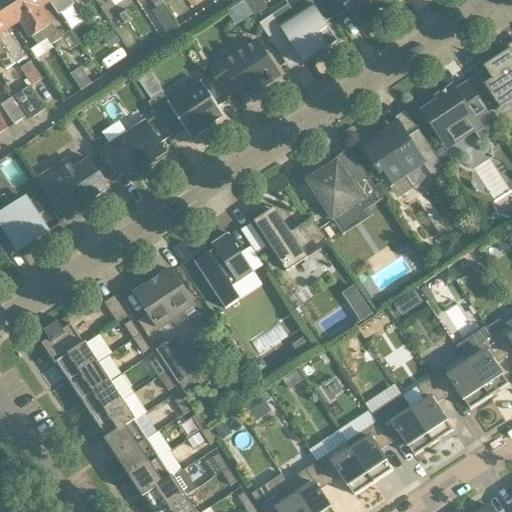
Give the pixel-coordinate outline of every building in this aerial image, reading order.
[(38,46),(48,40),(21,0),(0,0),(0,4),(16,28),(21,25),(32,41),(34,39),(38,46)] [(61,22),(50,6),(45,0),(21,0),(48,40),(52,46),(62,39),(53,27),(61,22)] [(45,0),(50,6),(51,5),(59,16),(75,5),(73,2),(75,0),(45,0)] [(169,13),(161,1),(160,0),(150,0),(157,11),(154,13),(158,20),(169,13)] [(243,0),(244,1),(253,14),(255,16),(268,7),(263,0),(243,0)] [(392,1),(391,0),(324,0),(336,18),(346,11),(358,29),(370,21),(367,15),(374,11),(376,12),(392,1)] [(253,14),(244,1),(227,12),(236,25),(253,14)] [(338,43),(311,1),(294,12),(289,6),(260,25),(278,53),(291,45),(304,65),(338,43)] [(10,32),(16,28),(0,4),(0,40),(16,65),(27,58),(10,32)] [(127,11),(120,16),(125,24),(133,20),(127,11)] [(113,31),(102,38),(109,50),(120,43),(113,31)] [(0,61),(7,71),(16,65),(0,40),(0,61)] [(278,76),(255,41),(223,62),(220,58),(211,65),(206,68),(223,94),(234,87),(243,99),(278,76)] [(509,50),(484,67),(486,70),(493,81),(485,86),(496,103),(500,109),(511,101),(511,54),(511,53),(509,50)] [(197,54),(206,68),(211,65),(202,51),(197,54)] [(21,69),(33,87),(43,80),(30,63),(21,69)] [(78,86),(88,80),(81,68),(71,75),(78,86)] [(224,117),(201,83),(169,104),(162,94),(164,92),(150,71),(139,79),(153,101),(148,104),(171,138),(184,129),(191,139),(224,117)] [(468,83),(456,91),(453,87),(436,99),(438,102),(422,113),(444,146),(472,128),(482,143),(500,131),(468,83)] [(30,87),(14,98),(27,117),(30,121),(46,111),(30,87)] [(1,106),(15,126),(27,117),(14,98),(14,97),(1,106)] [(0,133),(8,129),(0,116),(0,133)] [(167,154),(146,122),(99,152),(114,176),(124,169),(130,178),(167,154)] [(434,155),(430,148),(419,131),(408,139),(406,135),(398,123),(391,128),(378,136),(381,140),(373,145),(371,141),(362,147),(381,176),(384,174),(392,187),(406,178),(413,189),(444,169),(434,155)] [(434,155),(444,169),(444,170),(453,164),(443,149),(434,155)] [(109,190),(88,159),(53,183),(46,173),(36,180),(58,214),(69,207),(73,213),(83,207),(84,209),(96,201),(95,199),(109,190)] [(337,179),(330,168),(316,177),(313,191),(324,207),(320,210),(327,221),(330,219),(333,224),(357,208),(379,194),(359,164),(337,179)] [(0,249),(5,257),(17,249),(19,252),(48,233),(37,217),(43,212),(35,200),(30,203),(27,197),(12,207),(4,196),(0,199),(0,249)] [(291,233),(277,213),(275,209),(267,215),(265,212),(249,222),(276,265),(280,262),(287,272),(307,259),(302,250),(314,242),(317,247),(326,240),(312,219),(291,233)] [(476,221),(466,227),(472,237),(482,230),(476,221)] [(511,243),(505,233),(494,240),(503,253),(511,246),(511,243)] [(254,274),(240,252),(229,235),(212,246),(216,251),(195,265),(226,310),(242,300),(234,287),(254,274)] [(194,305),(183,289),(173,272),(136,297),(159,332),(171,324),(172,325),(176,327),(179,327),(183,325),(185,321),(185,318),(184,317),(181,314),(194,305)] [(344,293),(362,321),(373,313),(355,286),(344,293)] [(427,286),(421,290),(428,302),(434,298),(427,286)] [(416,292),(396,305),(403,316),(423,302),(416,292)] [(128,317),(126,314),(115,297),(104,304),(117,324),(128,317)] [(511,329),(508,328),(500,321),(488,329),(487,329),(493,338),(507,359),(511,355),(511,329)] [(134,340),(140,336),(131,322),(125,326),(134,340)] [(57,365),(86,345),(86,344),(84,345),(72,326),(64,332),(59,324),(45,333),(50,341),(43,345),(56,366),(57,365)] [(140,336),(134,340),(143,354),(149,350),(140,336)] [(157,351),(179,385),(201,371),(179,337),(157,351)] [(305,337),(293,345),(299,356),(312,348),(305,337)] [(507,359),(493,338),(463,358),(490,399),(509,386),(496,366),(507,359)] [(70,383),(99,364),(86,345),(57,365),(70,383)] [(317,355),(309,361),(313,367),(321,361),(317,355)] [(471,412),(490,399),(463,358),(463,359),(449,367),(432,378),(447,399),(457,392),(471,412)] [(159,378),(165,374),(156,360),(150,365),(159,378)] [(82,402),(111,383),(99,364),(70,383),(82,402)] [(285,379),(291,387),(302,380),(296,372),(285,379)] [(165,374),(159,378),(168,392),(175,387),(165,374)] [(436,406),(447,399),(432,378),(418,388),(423,396),(423,402),(411,410),(434,445),(454,433),(436,406)] [(398,382),(369,401),(375,410),(395,396),(400,404),(409,398),(398,382)] [(95,421),(124,402),(111,383),(82,402),(95,421)] [(266,404),(272,401),(267,393),(261,397),(266,404)] [(266,404),(261,397),(244,408),(254,424),(272,412),(266,404)] [(190,412),(181,398),(175,402),(184,416),(190,412)] [(107,439),(136,420),(124,402),(95,421),(107,439)] [(342,442),(380,420),(374,410),(336,432),(342,442)] [(415,458),(434,445),(411,410),(400,417),(393,413),(377,424),(391,446),(402,439),(415,458)] [(201,433),(208,428),(199,415),(193,419),(201,433)] [(118,460),(147,441),(135,423),(137,421),(136,420),(107,439),(105,440),(118,460)] [(224,422),(212,430),(220,442),(232,434),(224,422)] [(381,453),(391,446),(377,424),(361,434),(363,442),(351,450),(374,485),(393,472),(381,453)] [(208,428),(201,433),(210,446),(216,442),(208,428)] [(199,434),(188,441),(193,450),(204,443),(199,434)] [(159,461),(160,460),(147,441),(118,460),(131,479),(159,461)] [(355,498),(374,485),(351,450),(340,457),(332,453),(317,463),(330,484),(341,477),(355,498)] [(183,473),(182,472),(170,453),(160,460),(159,461),(131,479),(144,499),(145,498),(175,478),(183,473)] [(222,473),(228,469),(219,455),(213,459),(222,473)] [(333,511),(320,491),(330,484),(317,463),(306,470),(287,483),(289,486),(295,496),(305,511),(333,511)] [(228,469),(222,473),(231,487),(237,483),(228,469)] [(154,511),(164,511),(187,497),(175,478),(145,498),(154,511)] [(305,511),(295,496),(289,486),(274,495),(269,488),(255,498),(263,511),(305,511)] [(247,511),(253,508),(244,494),(238,498),(247,511)] [(196,511),(187,497),(164,511),(196,511)]
